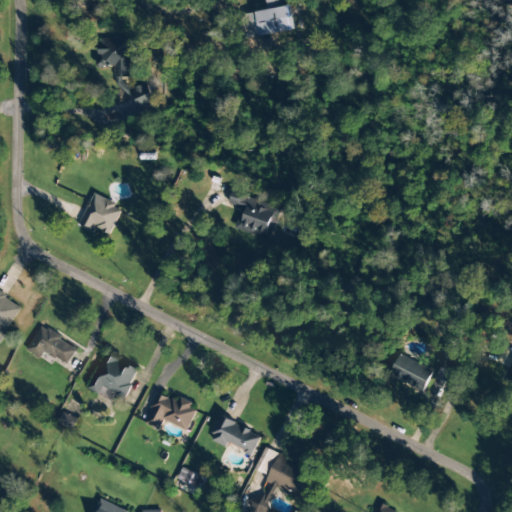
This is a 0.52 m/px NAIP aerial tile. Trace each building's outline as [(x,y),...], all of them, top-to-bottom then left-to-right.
[(245,13),(248,37),(296,31),(292,7),(245,13)] [(129,40),(103,39),(98,42),(98,68),(114,68),(114,73),(123,95),(133,95),(140,111),(156,105),(147,83),(132,89),(128,89),(124,79),(129,77),(129,40)] [(281,208),(233,191),(228,204),(242,209),(235,229),(269,241),(281,208)] [(112,235),(122,206),(92,196),(82,225),(112,235)] [(0,292),(0,341),(22,308),(0,292)] [(77,349),(42,326),(26,350),(40,359),(45,352),(66,366),(77,349)] [(438,349),(436,387),(447,387),(448,368),(453,368),(454,350),(438,349)] [(138,370),(105,354),(89,390),(99,395),(102,388),(124,399),(138,370)] [(433,370),(399,355),(390,376),(424,391),(433,370)] [(186,430),(196,409),(160,392),(144,424),(159,431),(164,420),(186,430)] [(78,418),(62,413),(59,424),(74,429),(78,418)] [(211,441),(226,447),(227,445),(253,455),(261,434),(220,418),(211,441)] [(265,484),(304,501),(313,481),(307,478),(311,469),(265,449),(255,470),(268,476),(265,484)] [(199,476),(182,468),(177,479),(193,487),(199,476)] [(129,511),(100,500),(94,511),(129,511)] [(374,511),(397,511),(378,503),(374,511)]
